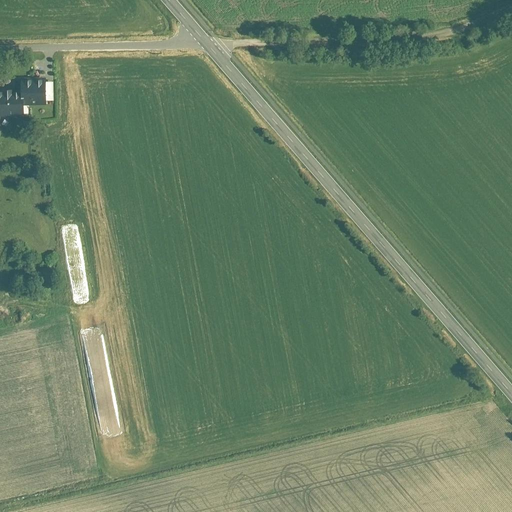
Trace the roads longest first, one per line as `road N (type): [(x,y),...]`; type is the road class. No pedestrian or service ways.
road 1 (tertiary): [(206,42),(511,393)]
road 2 (unclassified): [(206,42),(432,39),(511,6)]
road 3 (unclassified): [(0,50),(206,42)]
